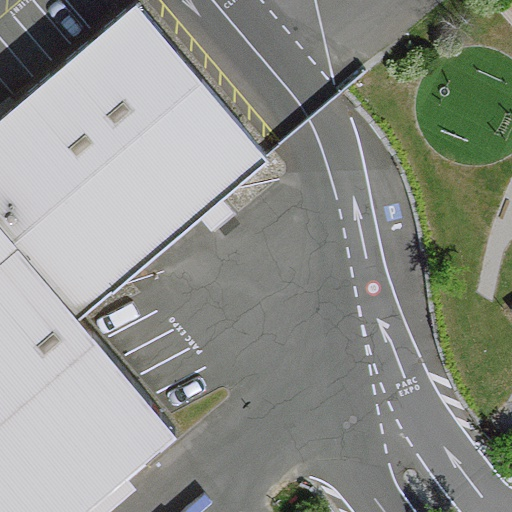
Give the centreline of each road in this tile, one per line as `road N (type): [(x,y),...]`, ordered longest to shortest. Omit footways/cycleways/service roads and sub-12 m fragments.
road 1 (unknown): [(416,405),(368,219),(343,170),(267,71)]
road 2 (unknown): [(416,405),(278,266)]
